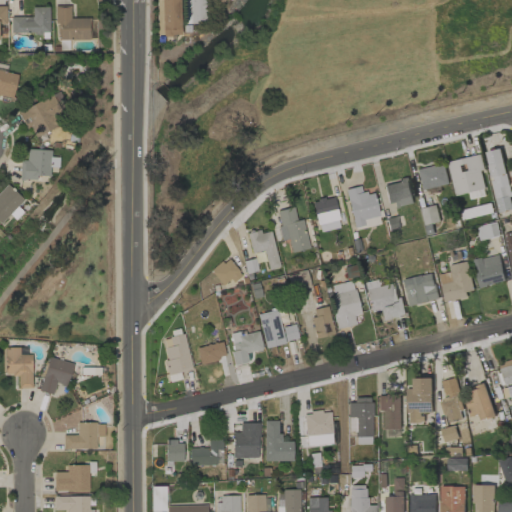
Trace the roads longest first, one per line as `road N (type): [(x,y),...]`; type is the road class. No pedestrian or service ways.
road 1 (residential): [(133,329),(239,201),(270,179),(511,115)]
road 2 (residential): [(133,422),(511,326)]
road 3 (secondary): [(133,128),(134,511)]
